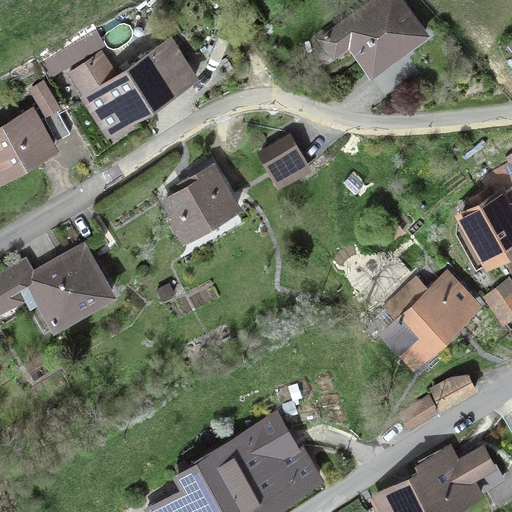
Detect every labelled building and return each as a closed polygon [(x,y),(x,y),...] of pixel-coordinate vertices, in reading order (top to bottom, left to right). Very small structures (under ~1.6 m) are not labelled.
[(396,49),(397,51),(422,32),(398,0),(372,0),(336,26),(337,27),(321,39),(333,55),(349,44),(354,51),(360,47),(374,65),(396,49)] [(108,83),(93,59),(70,74),(110,134),(193,79),(169,42),(108,83)] [(47,84),(34,92),(47,114),(60,107),(47,84)] [(44,116),(58,141),(71,134),(57,109),(44,116)] [(0,179),(53,149),(33,112),(0,131),(0,179)] [(269,169),(297,152),(288,136),(260,153),(269,169)] [(511,160),(481,178),(487,188),(496,183),(511,209),(511,208),(511,160)] [(181,215),(190,229),(234,203),(212,166),(182,183),(185,188),(165,200),(175,216),(172,218),(174,220),(181,215)] [(511,210),(511,209),(496,183),(487,188),(470,198),(475,206),(462,214),(467,224),(457,230),(474,260),(511,237),(511,210)] [(0,323),(29,307),(42,331),(110,294),(83,245),(31,275),(24,261),(0,274),(0,323)] [(426,342),(427,343),(475,298),(448,270),(428,291),(416,278),(387,304),(399,318),(383,333),(390,340),(385,346),(403,364),(426,342)] [(486,297),(503,320),(511,312),(511,285),(508,281),(486,297)] [(474,386),(467,373),(449,377),(432,387),(442,405),(474,386)] [(428,396),(402,412),(411,425),(436,409),(428,396)] [(197,460),(227,511),(261,511),(318,478),(279,412),(197,460)] [(422,469),(377,494),(387,511),(438,511),(480,489),(472,475),(493,463),(482,444),(457,458),(449,443),(418,461),(422,469)] [(227,511),(197,460),(179,471),(186,483),(147,506),(150,511),(227,511)]
